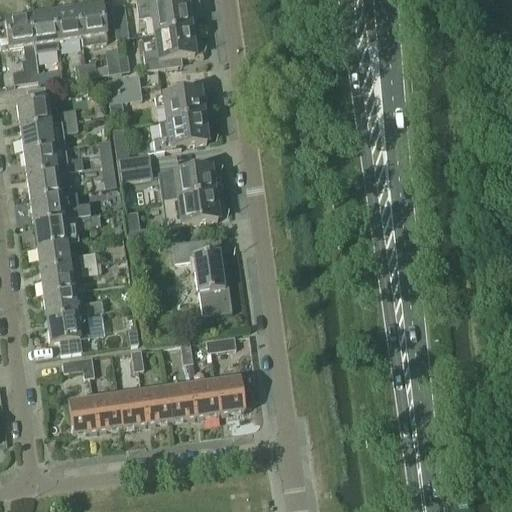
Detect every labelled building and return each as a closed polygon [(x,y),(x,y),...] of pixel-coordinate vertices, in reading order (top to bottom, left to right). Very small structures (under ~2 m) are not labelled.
[(151,23),(154,40),(189,35),(186,7),(168,10),(167,2),(135,6),(137,25),(151,23)] [(100,11),(76,15),(80,44),(81,50),(105,47),(100,11)] [(110,12),(115,45),(128,43),(123,11),(110,12)] [(76,15),(52,18),(56,48),(80,44),(76,15)] [(52,18),(28,21),(33,51),(56,48),(52,18)] [(28,21),(4,25),(8,55),(22,52),(24,67),(34,65),(33,51),(28,21)] [(189,35),(154,40),(156,56),(142,58),(145,77),(177,73),(176,64),(193,62),(189,35)] [(116,55),(104,57),(108,80),(120,79),(116,55)] [(20,67),(22,77),(36,75),(34,65),(24,67),(20,67)] [(93,68),(83,70),(85,84),(95,82),(93,68)] [(85,84),(83,70),(73,71),(75,85),(85,84)] [(36,75),(22,77),(11,78),(13,90),(37,87),(36,75)] [(46,77),(37,79),(38,88),(47,87),(46,77)] [(104,87),(106,98),(139,94),(137,83),(104,87)] [(16,109),(19,134),(49,130),(45,105),(44,93),(26,96),(28,108),(16,109)] [(139,94),(106,98),(108,111),(140,106),(139,94)] [(164,111),(166,127),(202,122),(198,96),(154,102),(155,113),(164,111)] [(103,109),(95,110),(96,120),(104,119),(103,109)] [(75,115),(59,118),(61,128),(77,126),(75,115)] [(202,122),(166,127),(158,128),(160,144),(153,145),(154,158),(181,154),(180,152),(205,148),(202,122)] [(77,126),(61,128),(62,138),(78,136),(78,133),(87,132),(86,125),(77,126)] [(19,134),(22,158),(52,154),(49,130),(19,134)] [(26,182),(56,178),(66,176),(80,174),(79,164),(54,168),(52,154),(22,158),(26,182)] [(115,165),(117,177),(149,172),(148,160),(115,165)] [(149,172),(117,177),(119,189),(151,184),(149,172)] [(175,189),(177,205),(213,200),(209,173),(165,179),(166,190),(175,189)] [(26,182),(29,206),(59,202),(56,178),(26,182)] [(213,200),(177,205),(179,220),(171,221),(172,232),(216,225),(213,200)] [(29,206),(32,229),(62,225),(59,202),(29,206)] [(136,218),(123,220),(127,249),(160,244),(158,232),(139,235),(136,218)] [(32,229),(35,252),(65,248),(63,235),(75,234),(89,232),(87,221),(73,223),(62,225),(32,229)] [(184,240),(160,244),(161,255),(171,254),(173,270),(192,267),(197,298),(196,298),(196,299),(199,298),(202,322),(201,322),(201,323),(231,319),(230,318),(229,318),(225,283),(226,283),(225,281),(221,282),(217,258),(218,258),(218,257),(205,259),(203,246),(219,244),(219,243),(203,245),(185,248),(184,240)] [(35,252),(39,277),(68,273),(65,248),(35,252)] [(79,261),(80,271),(94,269),(93,259),(79,261)] [(94,269),(80,271),(82,281),(96,279),(94,269)] [(39,277),(42,301),(72,296),(68,273),(39,277)] [(42,301),(45,324),(75,320),(72,296),(42,301)] [(86,309),(87,318),(101,316),(100,307),(86,309)] [(75,320),(45,324),(49,349),(58,348),(59,360),(81,357),(79,345),(88,343),(85,318),(75,320)] [(135,337),(125,338),(127,352),(137,351),(135,337)] [(233,342),(204,346),(206,358),(235,354),(233,342)] [(178,350),(180,360),(190,359),(189,349),(178,350)] [(130,357),(131,367),(142,366),(140,356),(130,357)] [(190,359),(180,360),(181,370),(186,369),(188,383),(194,382),(190,359)] [(62,379),(82,376),(81,374),(92,373),(91,363),(63,367),(60,367),(62,379)] [(142,366),(131,367),(133,377),(143,375),(142,366)] [(81,374),(82,376),(83,384),(93,383),(92,373),(81,374)] [(239,385),(213,388),(218,421),(244,417),(239,385)] [(213,388),(189,392),(193,424),(218,421),(213,388)] [(189,392),(165,395),(169,428),(193,424),(189,392)] [(165,395),(140,398),(144,431),(169,428),(165,395)] [(140,398),(116,402),(121,434),(144,431),(140,398)] [(116,402),(91,405),(95,438),(121,434),(116,402)] [(95,438),(91,405),(67,409),(71,441),(95,438)]
